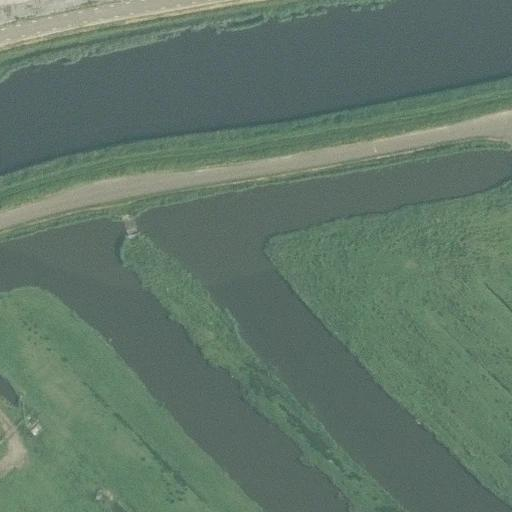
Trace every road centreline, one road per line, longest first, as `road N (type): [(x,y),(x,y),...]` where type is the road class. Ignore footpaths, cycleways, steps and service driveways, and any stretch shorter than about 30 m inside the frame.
road 1 (tertiary): [(0,227),(118,187),(314,164),(511,120)]
road 2 (unclassified): [(0,39),(214,0)]
